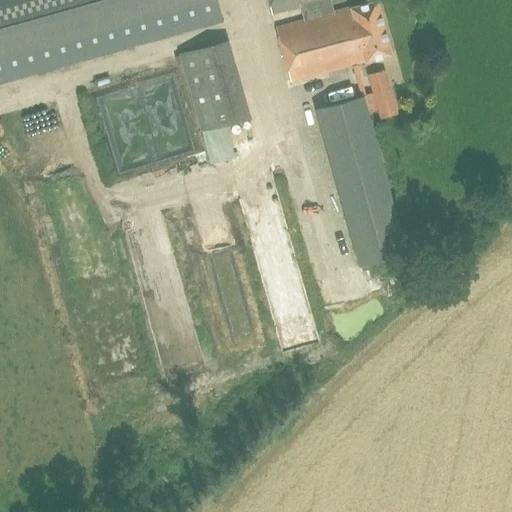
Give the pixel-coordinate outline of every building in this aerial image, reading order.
[(0,0),(0,76),(219,16),(215,0),(0,0)] [(275,28),(290,81),(391,54),(376,0),(334,12),(330,0),(267,0),(271,14),(299,7),(303,20),(275,28)] [(391,69),(374,74),(379,93),(370,96),(377,120),(403,112),(391,69)] [(367,98),(318,112),(341,190),(315,197),(337,273),(346,270),(349,280),(367,275),(358,243),(383,236),(377,217),(399,211),(367,98)] [(217,163),(242,158),(237,129),(212,133),(217,163)] [(188,154),(177,166),(193,181),(204,169),(188,154)] [(389,284),(409,279),(404,261),(368,271),(375,298),(391,294),(389,284)]
